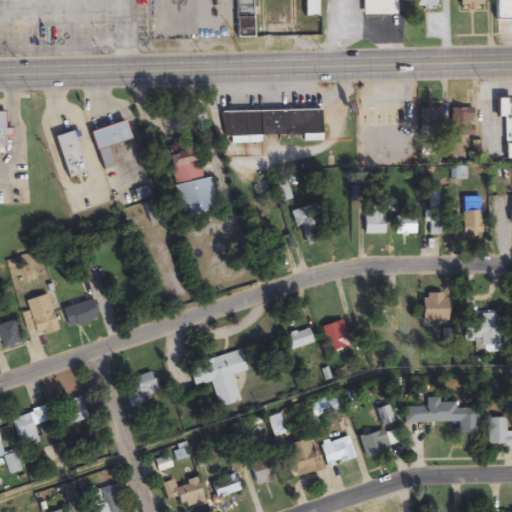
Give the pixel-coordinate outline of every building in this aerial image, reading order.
[(232,0),(233,38),(249,38),(249,0),(232,0)] [(317,0),(301,0),(301,16),(317,16),(317,0)] [(358,0),(358,15),(394,15),(394,0),(358,0)] [(511,0),(491,0),(491,23),(511,22),(511,0)] [(511,158),(511,106),(508,107),(508,98),(492,98),(492,118),(505,118),(505,159),(511,158)] [(441,109),(416,109),(416,131),(441,131),(441,109)] [(470,136),(470,109),(448,109),(448,136),(470,136)] [(219,113),(220,141),(261,140),(261,137),(301,136),(301,141),(320,141),(319,110),(219,113)] [(0,149),(3,150),(3,139),(8,139),(8,129),(2,129),(2,113),(0,113),(0,149)] [(86,134),(92,152),(126,141),(120,122),(86,134)] [(81,177),(70,132),(51,137),(62,182),(81,177)] [(214,212),(209,179),(197,181),(192,144),(165,148),(174,217),(214,212)] [(278,202),(287,199),(282,182),(273,185),(278,202)] [(478,197),(459,197),(459,238),(478,238),(478,197)] [(436,198),(428,198),(428,235),(436,235),(436,198)] [(290,212),(300,248),(321,241),(310,206),(290,212)] [(383,207),(362,207),(362,235),(383,235),(383,207)] [(414,218),(392,218),(392,235),(414,235),(414,218)] [(271,254),(288,252),(286,238),(269,240),(271,254)] [(420,321),(444,321),(444,295),(420,295),(420,321)] [(21,315),(28,339),(55,331),(45,296),(23,302),(26,314),(21,315)] [(58,310),(68,330),(97,317),(87,296),(58,310)] [(0,351),(0,352),(20,343),(9,318),(0,322),(0,351)] [(462,343),(480,343),(480,353),(498,353),(498,319),(462,319),(462,343)] [(297,331),(296,320),(284,321),(286,337),(284,337),(285,350),(312,347),(310,330),(297,331)] [(327,354),(348,348),(340,321),(320,328),(327,354)] [(231,376),(244,373),(239,353),(187,366),(192,388),(210,384),(217,409),(238,403),(231,376)] [(132,377),(135,395),(126,396),(128,408),(151,405),(149,390),(154,390),(151,374),(132,377)] [(304,404),(313,435),(322,432),(319,420),(343,413),(338,394),(304,404)] [(57,409),(64,428),(88,418),(81,399),(57,409)] [(474,405),(424,405),(424,408),(402,409),(402,424),(453,423),(454,445),(475,445),(474,405)] [(373,411),(379,428),(392,423),(386,406),(373,411)] [(18,448),(42,442),(34,413),(11,419),(18,448)] [(283,433),(277,416),(265,420),(270,437),(283,433)] [(511,432),(504,432),(504,419),(485,419),(485,447),(511,447),(511,432)] [(362,458),(387,451),(381,431),(357,439),(362,458)] [(324,469),(353,461),(346,437),(317,445),(324,469)] [(316,472),(307,440),(284,446),(292,478),(316,472)] [(156,472),(169,468),(166,457),(153,462),(156,472)] [(254,487),(277,480),(269,458),(247,465),(254,487)] [(238,493),(233,476),(207,483),(212,500),(238,493)] [(176,498),(179,511),(202,506),(196,481),(173,486),(172,482),(160,485),(164,501),(176,498)] [(117,511),(111,487),(95,491),(100,511),(117,511)]
